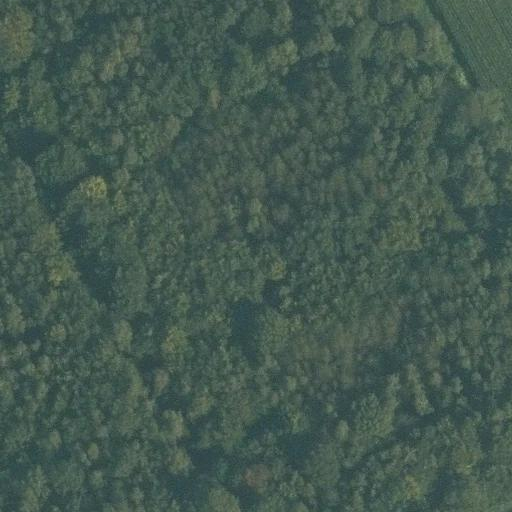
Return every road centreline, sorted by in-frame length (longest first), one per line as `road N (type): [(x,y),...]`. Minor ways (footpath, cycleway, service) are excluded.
road 1 (track): [(230,511),(0,110)]
road 2 (track): [(418,0),(511,178)]
